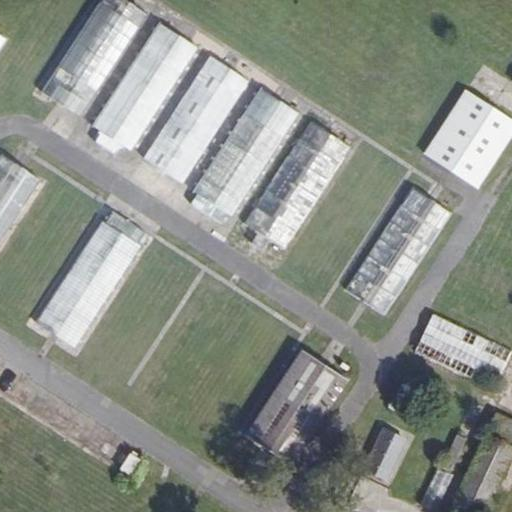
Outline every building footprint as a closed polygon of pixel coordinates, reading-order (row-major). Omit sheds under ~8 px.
[(79,120),(145,17),(118,0),(98,0),(38,95),(79,120)] [(130,154),(196,52),(156,26),(89,129),(100,136),(93,145),(113,158),(120,147),(130,154)] [(0,36),(0,54),(8,42),(0,36)] [(248,85),(208,59),(142,159),(182,185),(248,85)] [(296,119),(257,93),(190,194),(197,198),(191,206),(220,225),(226,216),(230,219),(296,119)] [(511,140),(511,124),(462,93),(421,159),(477,195),(511,140)] [(347,150),(309,126),(244,230),(282,254),(347,150)] [(0,243),(41,182),(2,157),(0,160),(0,243)] [(450,215),(411,190),(344,292),(383,317),(450,215)] [(108,226),(102,222),(34,326),(75,352),(143,249),(139,246),(147,234),(116,213),(108,226)] [(511,351),(432,315),(413,356),(493,393),(511,351)] [(345,384),(298,354),(242,440),(290,470),(345,384)] [(484,511),(511,453),(511,422),(494,415),(448,511),(484,511)] [(406,441),(382,430),(362,474),(386,485),(406,441)] [(435,509),(450,476),(434,469),(420,502),(435,509)]
